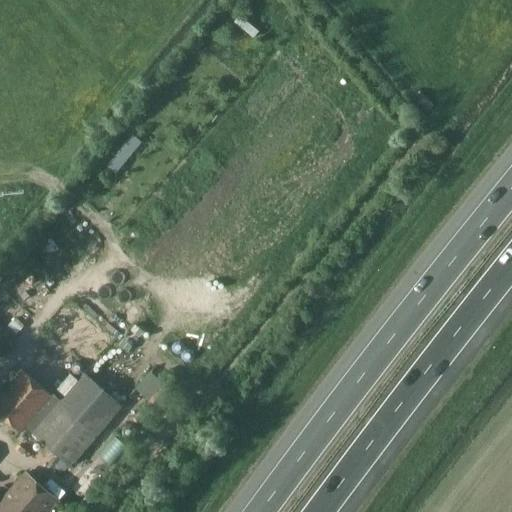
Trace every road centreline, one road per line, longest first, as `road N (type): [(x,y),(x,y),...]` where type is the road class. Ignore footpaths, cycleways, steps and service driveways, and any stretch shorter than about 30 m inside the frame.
road 1 (motorway): [(511,191),(261,511)]
road 2 (motorway): [(316,511),(511,259)]
